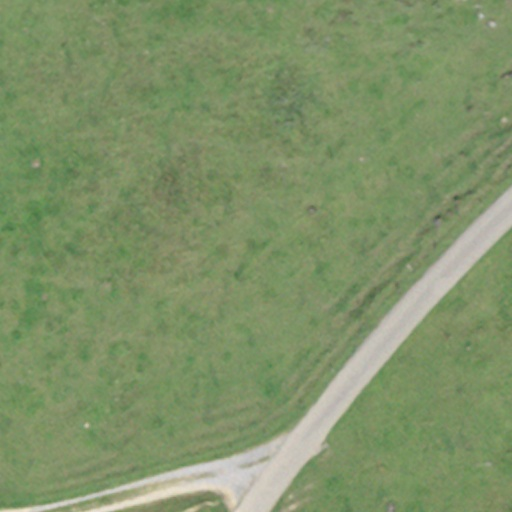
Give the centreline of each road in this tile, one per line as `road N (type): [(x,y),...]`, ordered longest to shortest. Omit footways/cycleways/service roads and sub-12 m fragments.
road 1 (track): [(252,511),(370,353),(511,206)]
road 2 (track): [(283,465),(46,511)]
